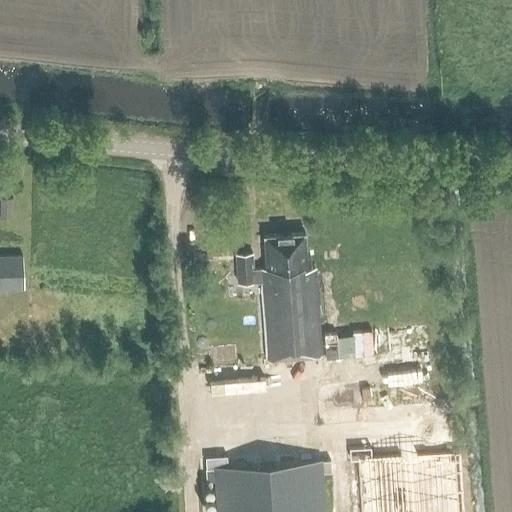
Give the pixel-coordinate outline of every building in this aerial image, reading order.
[(12,198),(0,197),(0,218),(12,218),(12,198)] [(237,286),(260,284),(266,358),(319,353),(313,268),(311,269),(310,258),(306,258),(304,233),(262,236),(265,268),(260,268),(260,270),(254,271),(253,255),(235,257),(237,286)] [(22,255),(0,255),(0,288),(23,288),(22,255)] [(364,364),(432,361),(430,324),(362,328),(364,364)] [(213,362),(236,361),(236,344),(212,345),(213,362)] [(366,405),(431,403),(430,380),(365,383),(366,405)] [(367,407),(369,421),(393,418),(391,405),(367,407)] [(352,448),(332,450),(333,461),(337,460),(338,466),(343,466),(346,511),(451,511),(447,452),(353,459),(352,448)] [(226,456),(205,457),(206,481),(213,481),(215,511),(324,511),(322,472),(331,472),(330,460),(227,467),(226,456)]
